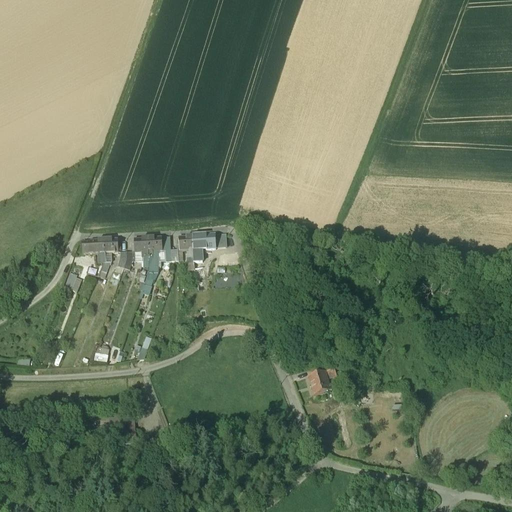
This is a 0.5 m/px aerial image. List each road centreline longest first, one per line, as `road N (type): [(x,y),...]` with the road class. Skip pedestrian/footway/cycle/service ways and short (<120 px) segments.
road 1 (residential): [(271,343),(234,238),(224,231),(75,240),(48,293),(0,326)]
road 2 (residential): [(0,381),(145,371),(222,335),(271,343)]
road 3 (track): [(423,0),(331,243)]
road 4 (track): [(75,240),(158,0)]
road 5 (residential): [(325,463),(297,418),(271,343)]
road 6 (unclassified): [(453,493),(325,463)]
